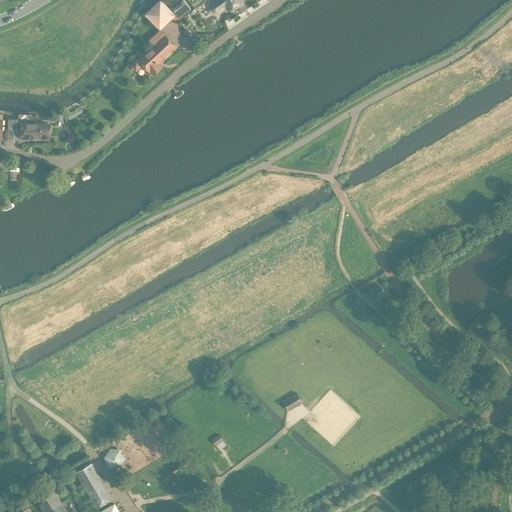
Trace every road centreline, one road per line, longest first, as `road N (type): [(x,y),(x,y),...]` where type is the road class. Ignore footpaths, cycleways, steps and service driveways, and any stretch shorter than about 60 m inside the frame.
road 1 (unclassified): [(0,301),(261,166),(462,51),(511,13)]
road 2 (residential): [(0,150),(66,161),(89,153),(218,41),(279,0)]
